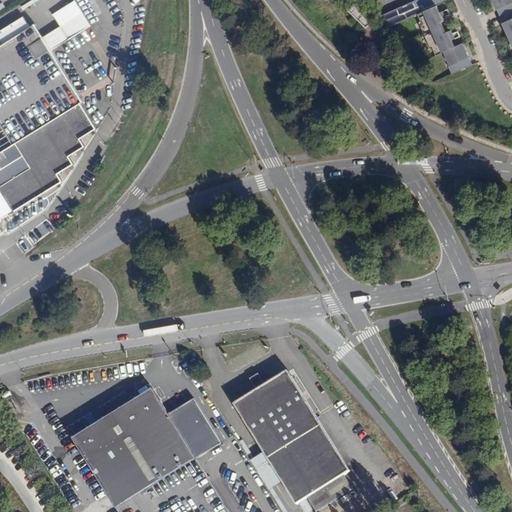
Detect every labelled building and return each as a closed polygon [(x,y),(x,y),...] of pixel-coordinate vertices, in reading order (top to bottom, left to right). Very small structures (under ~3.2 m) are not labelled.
[(442,56),(444,55),(452,74),(472,65),(464,46),(456,50),(450,36),(449,33),(444,23),(442,18),(437,6),(449,0),(416,0),(380,16),(385,29),(422,12),(442,56)] [(511,0),(492,0),(511,43),(511,0)] [(371,22),(353,4),(348,9),(366,27),(371,22)] [(24,17),(0,31),(0,44),(0,45),(30,26),(24,17)] [(43,37),(35,24),(30,26),(0,45),(0,228),(3,227),(5,217),(63,182),(58,174),(74,164),(69,156),(85,146),(80,139),(97,129),(80,103),(83,101),(51,51),(43,37)] [(43,37),(51,51),(69,40),(60,26),(43,37)] [(195,365),(199,372),(205,368),(200,361),(195,365)] [(188,379),(199,372),(195,365),(184,372),(188,379)] [(351,472),(288,372),(266,385),(257,390),(234,404),(264,452),(282,480),(297,505),(298,505),(306,500),(307,499),(344,476),(351,472)] [(260,375),(251,381),(257,390),(266,385),(260,375)] [(112,388),(103,393),(107,401),(115,393),(112,388)] [(243,510),(207,452),(222,443),(194,399),(169,415),(154,389),(73,439),(117,509),(119,511),(259,511),(254,503),(243,510)] [(256,457),(244,438),(241,439),(285,511),(290,511),(274,485),(256,457)] [(256,457),(274,485),(282,480),(264,452),(256,457)] [(315,511),(316,511),(353,489),(344,476),(307,499),(315,511)] [(407,487),(397,493),(400,497),(410,492),(407,487)] [(376,493),(386,509),(394,504),(384,488),(376,493)] [(309,511),(312,511),(306,500),(298,505),(302,511),(309,511)]
